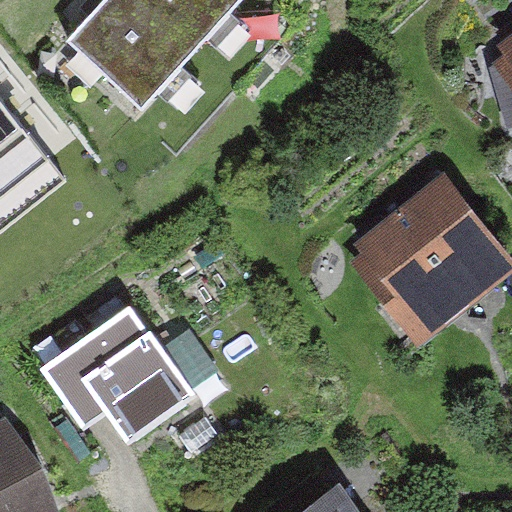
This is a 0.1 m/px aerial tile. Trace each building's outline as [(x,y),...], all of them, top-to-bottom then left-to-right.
[(267,0),(122,0),(91,33),(169,106),(267,0)] [(511,29),(506,34),(511,41),(511,52),(499,61),(511,79),(511,29)] [(511,282),(511,244),(456,178),(362,256),(437,345),(511,282)] [(124,320),(49,362),(85,426),(118,407),(160,383),(145,357),(124,320)] [(118,407),(138,442),(195,410),(161,348),(145,357),(160,383),(118,407)] [(0,511),(63,511),(17,423),(0,431),(0,511)] [(359,511),(340,485),(300,511),(359,511)]
